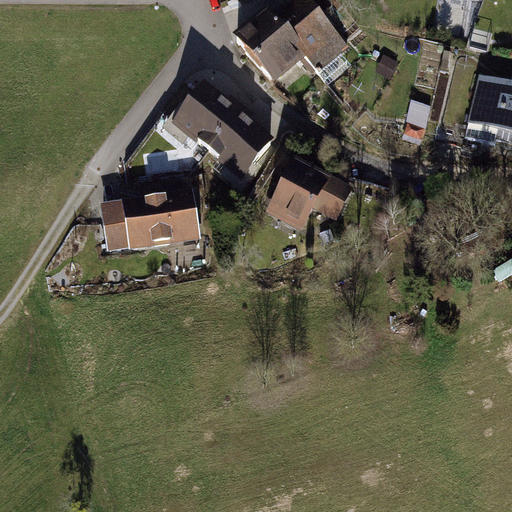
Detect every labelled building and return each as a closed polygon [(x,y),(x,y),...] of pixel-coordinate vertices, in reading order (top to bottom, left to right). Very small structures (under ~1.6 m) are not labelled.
[(271,16),(237,46),(275,89),(307,60),(321,75),(349,50),(322,19),(294,43),(271,16)] [(511,88),(483,82),(469,143),(497,150),(501,134),(511,137),(511,88)] [(206,90),(175,129),(244,184),(276,145),(206,90)] [(426,130),(410,126),(407,137),(422,142),(426,130)] [(298,159),(268,214),(306,234),(318,212),(339,224),(356,190),(298,159)] [(195,194),(103,209),(110,255),(203,240),(195,194)]
